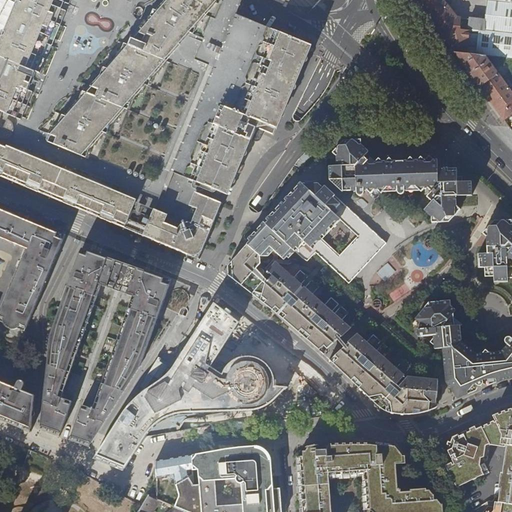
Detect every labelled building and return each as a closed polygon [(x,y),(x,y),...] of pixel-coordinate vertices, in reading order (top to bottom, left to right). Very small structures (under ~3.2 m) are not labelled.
[(12,0),(0,0),(0,32),(16,2),(12,0)] [(282,115),(309,45),(304,43),(299,41),(289,38),(286,47),(232,25),(235,16),(241,0),(28,0),(24,11),(22,13),(21,16),(21,18),(19,25),(0,69),(0,173),(1,172),(2,174),(6,176),(8,175),(8,176),(9,177),(9,175),(10,175),(11,178),(12,178),(13,176),(16,178),(15,179),(16,180),(17,178),(26,182),(25,183),(26,184),(27,182),(28,185),(32,186),(34,185),(34,187),(35,187),(35,186),(36,186),(36,188),(41,190),(43,189),(43,191),(44,189),(53,193),(53,194),(53,195),(58,184),(69,189),(66,196),(71,198),(70,201),(71,202),(71,201),(73,201),(73,203),(76,205),(79,203),(80,204),(79,205),(80,205),(81,204),(82,207),(86,209),(88,207),(89,207),(88,209),(89,209),(89,208),(90,208),(90,210),(95,212),(97,211),(97,212),(97,213),(98,211),(99,212),(99,214),(103,216),(105,214),(106,214),(105,216),(106,217),(107,215),(108,218),(112,220),(114,218),(115,218),(114,220),(115,220),(116,219),(117,219),(117,222),(121,223),(124,222),(123,224),(124,224),(129,212),(178,233),(180,237),(177,243),(184,246),(197,240),(200,233),(194,231),(192,227),(207,189),(215,193),(218,190),(221,187),(225,187),(228,185),(231,183),(234,179),(249,142),(251,143),(256,130),(261,129),(263,125),(269,128),(275,112),(282,115)] [(442,0),(442,4),(418,1),(426,12),(454,15),(442,0)] [(511,34),(511,3),(489,1),(486,20),(471,18),(471,21),(457,20),(454,15),(426,12),(432,21),(435,25),(511,34)] [(289,38),(235,16),(232,25),(286,47),(289,38)] [(511,59),(511,34),(435,25),(451,47),(456,54),(487,57),(508,60),(511,59)] [(477,83),(486,95),(494,87),(505,81),(500,75),(487,57),(456,54),(477,83)] [(486,95),(506,122),(511,117),(511,76),(505,81),(494,87),(486,95)] [(472,196),(472,182),(458,182),(457,172),(443,172),(443,169),(438,169),(438,163),(428,163),(425,161),(414,161),(410,157),(407,161),(393,162),(389,158),(386,162),(382,162),(378,159),(371,167),(366,162),(368,160),(364,157),(368,152),(361,146),(339,146),(332,153),(337,157),(337,166),(330,167),(330,181),(341,192),(356,191),(356,193),(357,195),(359,196),(361,196),(363,195),(364,193),(364,191),(367,191),(370,194),(374,191),(377,190),(381,194),(388,187),(391,187),(394,189),(397,189),(397,192),(398,193),(399,194),(401,195),(404,194),(405,193),(405,189),(408,189),(410,186),(415,186),(421,192),(425,188),(428,189),(431,191),(426,197),(431,201),(424,210),(431,217),(431,223),(441,222),(446,217),(454,217),(461,209),(457,205),(457,196),(472,196)] [(303,185),(266,225),(302,259),(308,261),(315,253),(349,284),(386,243),(324,187),(323,189),(318,184),(303,185)] [(0,320),(20,328),(24,330),(45,280),(58,247),(64,233),(0,206),(0,237),(24,247),(0,305),(0,320)] [(511,228),(511,229),(511,224),(494,224),(483,236),(487,241),(487,257),(478,257),(478,271),(485,271),(485,280),(494,280),(494,285),(508,285),(508,281),(511,281),(511,228)] [(257,235),(248,245),(261,256),(268,256),(274,250),(257,235)] [(248,245),(227,267),(229,274),(264,302),(281,316),(306,337),(319,349),(324,353),(328,349),(350,329),(341,322),(349,313),(341,307),(334,315),(331,312),(339,305),(331,298),(324,306),(312,295),(319,287),(312,281),(304,289),(301,285),(308,277),(300,271),(293,279),(275,263),(268,271),(261,265),(261,256),(248,245)] [(126,262),(81,246),(50,335),(49,349),(46,373),(43,408),(40,432),(51,435),(60,438),(72,402),(60,398),(75,356),(100,283),(117,289),(133,295),(108,369),(93,410),(83,406),(70,442),(79,445),(89,448),(101,429),(134,378),(140,369),(165,298),(172,278),(126,262)] [(386,262),(376,273),(385,282),(396,271),(386,262)] [(388,294),(392,301),(403,295),(400,288),(388,294)] [(446,381),(458,399),(476,390),(478,386),(480,386),(482,386),(483,384),(484,383),(486,384),(488,384),(505,378),(511,377),(511,338),(510,338),(499,355),(477,354),(461,342),(460,325),(455,326),(453,313),(456,310),(450,306),(450,301),(436,303),(432,308),(425,308),(416,319),(420,323),(416,332),(416,334),(443,348),(446,381)] [(123,472),(144,437),(150,431),(155,427),(162,422),(169,418),(175,416),(181,414),(191,413),(204,413),(212,413),(219,413),(235,412),(249,411),(264,407),(271,404),(278,399),(282,396),(288,390),(271,375),(271,370),(270,366),(268,361),(265,358),(262,356),(257,355),(251,355),(249,356),(230,350),(239,321),(238,321),(229,318),(226,313),(212,309),(189,349),(185,356),(179,366),(171,376),(166,382),(164,384),(157,389),(151,393),(146,396),(139,402),(134,408),(122,422),(98,452),(94,459),(123,472)] [(427,412),(431,411),(435,409),(439,380),(409,378),(408,378),(407,379),(403,376),(410,368),(403,361),(396,369),(383,358),(390,350),(383,344),(376,352),(374,350),(381,342),(373,335),(366,343),(357,335),(336,355),(331,360),(346,375),(372,401),(378,406),(383,410),(387,412),(391,413),(392,414),(405,415),(413,415),(419,414),(427,412)] [(327,356),(331,360),(336,355),(332,352),(328,349),(324,353),(327,356)] [(0,382),(0,419),(10,424),(30,432),(33,396),(26,393),(0,382)] [(511,511),(511,412),(511,413),(505,415),(495,419),(497,422),(489,426),(484,428),(481,422),(453,436),(453,437),(450,444),(449,448),(447,449),(453,461),(445,464),(456,487),(485,473),(480,464),(481,461),(484,460),(485,451),(484,448),(491,444),(496,444),(508,445),(499,503),(496,503),(484,511),(511,511)] [(304,449),(304,455),(299,456),(295,457),(298,497),(299,507),(299,511),(331,511),(331,507),(330,492),(329,479),(344,478),(361,477),(364,509),(371,509),(371,511),(444,511),(445,504),(441,499),(436,498),(436,494),(431,489),(421,490),(402,491),(400,464),(404,463),(407,463),(406,455),(397,443),(383,441),(369,440),(337,441),(323,441),(317,443),(307,445),(304,449)] [(194,487),(188,478),(177,485),(176,486),(178,495),(173,506),(177,507),(188,511),(268,511),(268,491),(274,490),(272,464),(264,464),(262,460),(258,457),(254,456),(253,447),(238,448),(192,455),(193,471),(199,470),(201,486),(194,487)] [(156,461),(157,477),(170,476),(170,478),(171,479),(173,480),(175,480),(176,486),(177,485),(188,478),(187,471),(193,471),(192,455),(156,461)] [(140,511),(154,511),(161,501),(150,496),(140,511)]
